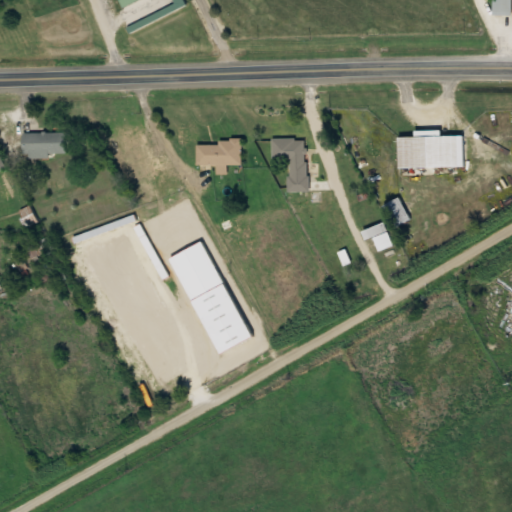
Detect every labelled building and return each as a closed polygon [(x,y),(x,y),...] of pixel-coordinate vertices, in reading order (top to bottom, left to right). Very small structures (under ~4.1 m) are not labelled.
[(120,0),(123,8),(142,0),(120,0)] [(172,0),(175,6),(129,27),(132,32),(186,7),(183,0),(172,0)] [(511,14),(511,0),(494,0),(494,14),(511,14)] [(152,173),(140,130),(120,136),(131,179),(152,173)] [(68,156),(68,132),(25,132),(25,156),(68,156)] [(467,136),(402,136),(402,168),(468,168),(467,136)] [(221,145),(198,144),(198,164),(219,164),(219,173),(230,173),(230,165),(244,166),(244,139),(221,139),(221,145)] [(292,165),(292,178),(307,178),(308,139),(274,139),(273,165),(292,165)] [(384,207),(397,228),(414,218),(401,197),(384,207)] [(208,240),(172,257),(220,356),(255,339),(208,240)]
